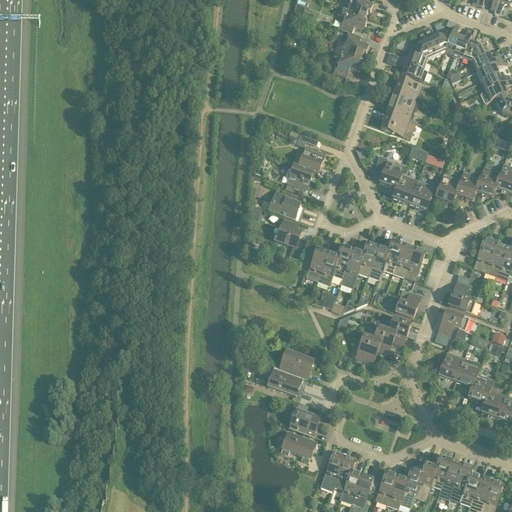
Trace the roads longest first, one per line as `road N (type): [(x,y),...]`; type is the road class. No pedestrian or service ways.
road 1 (track): [(120,511),(127,492),(122,400),(143,262),(140,166),(157,0)]
road 2 (residential): [(411,369),(377,383),(341,372),(329,404),(341,421),(332,442),(388,462),(437,440)]
road 3 (motorway): [(0,145),(4,0)]
road 4 (residential): [(347,149),(319,223),(345,233),(379,219)]
road 5 (residential): [(455,249),(411,369)]
